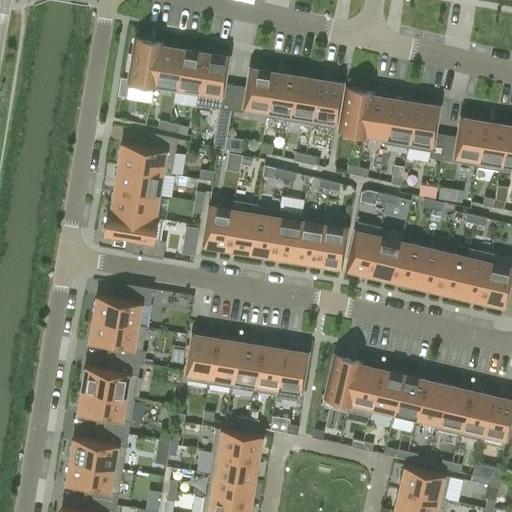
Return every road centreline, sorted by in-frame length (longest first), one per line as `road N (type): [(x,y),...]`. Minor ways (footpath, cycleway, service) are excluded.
road 1 (residential): [(511,344),(323,300),(62,259)]
road 2 (residential): [(108,0),(62,259)]
road 3 (residential): [(62,259),(22,511)]
road 4 (residential): [(265,511),(275,454),(290,442),(372,460),(381,474),(372,511)]
road 5 (residential): [(194,0),(367,39)]
road 6 (residential): [(367,39),(511,75)]
